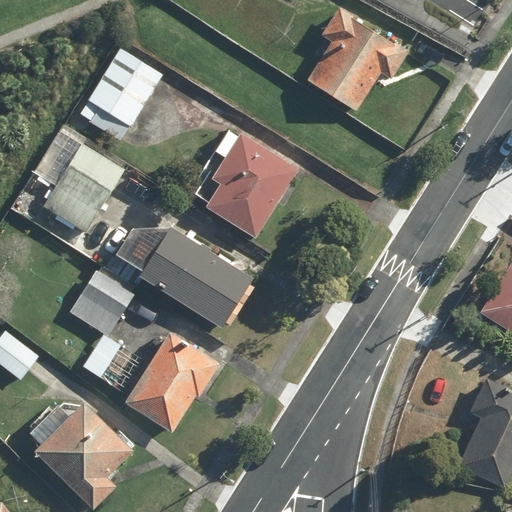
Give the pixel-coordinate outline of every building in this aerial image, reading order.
[(410,50),(341,5),(324,32),(335,39),(309,79),(357,110),(383,71),(393,77),(410,50)] [(163,72),(122,47),(83,111),(124,136),(163,72)] [(75,109),(64,126),(41,162),(52,168),(49,173),(60,180),(53,191),(49,189),(45,196),(48,198),(44,206),(58,215),(57,217),(75,228),(78,224),(91,233),(108,206),(104,203),(125,169),(115,162),(116,159),(81,136),(91,119),(75,109)] [(301,168),(244,131),(241,135),(230,129),(217,149),(225,155),(199,195),(210,202),(208,205),(256,237),(278,203),(286,208),(301,184),(294,179),(301,168)] [(256,278),(172,223),(139,273),(223,328),(256,278)] [(511,262),(480,315),(511,334),(511,262)] [(136,294),(98,269),(72,310),(109,335),(136,294)] [(40,354),(6,329),(0,336),(0,361),(21,378),(40,354)] [(223,362),(170,330),(126,401),(174,430),(198,391),(203,394),(223,362)] [(105,333),(84,364),(127,395),(141,375),(132,369),(140,358),(105,333)] [(511,386),(487,375),(474,405),(484,410),(460,463),(506,484),(511,470),(511,386)] [(43,440),(37,446),(95,507),(118,485),(109,475),(137,448),(88,398),(54,431),(47,423),(36,433),(43,440)] [(14,511),(5,499),(0,502),(0,511),(14,511)]
